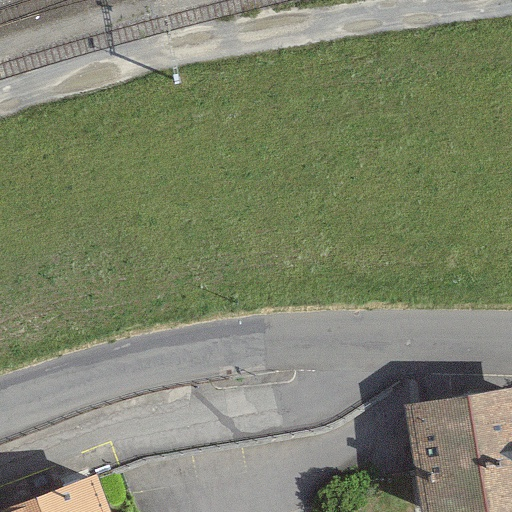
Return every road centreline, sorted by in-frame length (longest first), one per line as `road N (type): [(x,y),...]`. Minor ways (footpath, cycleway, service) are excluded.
road 1 (track): [(511,2),(302,31),(0,116)]
road 2 (residential): [(396,330),(287,418),(159,434),(0,491)]
road 3 (residential): [(0,414),(164,354),(396,330)]
